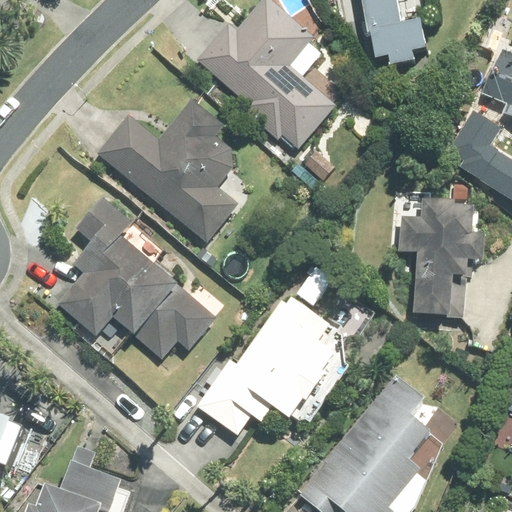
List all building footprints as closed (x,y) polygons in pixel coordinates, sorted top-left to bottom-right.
[(365,0),(374,49),(379,48),(383,67),(396,65),(397,74),(424,70),(421,61),(435,58),(430,30),(408,32),(402,0),(365,0)] [(251,106),(246,112),(283,144),(288,139),(306,155),(342,113),(297,74),(320,47),(272,4),(243,37),(233,28),(202,64),(251,106)] [(511,120),(511,57),(506,55),(488,97),(511,106),(511,109),(509,119),(511,120)] [(403,104),(417,104),(417,94),(403,94),(403,104)] [(102,157),(212,248),(243,211),(221,193),(236,175),(236,156),(219,142),(228,131),(196,105),(164,144),(133,119),(102,157)] [(454,130),(467,135),(472,122),(460,117),(454,130)] [(326,146),(309,164),(330,185),(347,167),(326,146)] [(457,188),(457,200),(470,201),(470,188),(457,188)] [(62,307),(103,344),(119,325),(142,344),(143,344),(166,364),(183,347),(195,356),(223,325),(128,244),(138,230),(109,205),(81,234),(97,247),(79,269),(87,278),(62,307)] [(465,213),(432,209),(430,226),(411,223),(406,259),(428,262),(421,322),(459,327),(460,321),(471,322),(477,272),(492,273),(495,248),(483,246),(486,221),(464,219),(465,213)] [(328,351),(341,333),(293,301),(243,371),(235,365),(201,414),(244,443),(258,424),(269,431),(279,418),(298,430),(311,410),(316,414),(336,384),(331,382),(345,363),(328,351)] [(403,384),(329,466),(332,469),(305,501),(317,511),(405,511),(431,482),(421,473),(443,447),(425,431),(440,414),(403,384)] [(0,493),(6,477),(17,480),(30,439),(19,435),(20,431),(0,424),(0,493)] [(124,511),(132,492),(124,490),(125,486),(79,470),(68,501),(52,496),(46,511),(124,511)]
